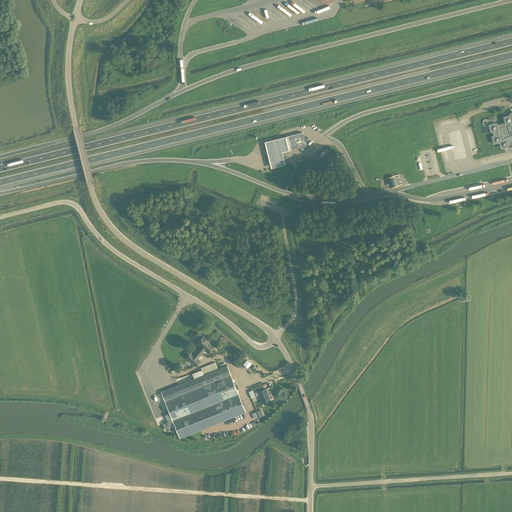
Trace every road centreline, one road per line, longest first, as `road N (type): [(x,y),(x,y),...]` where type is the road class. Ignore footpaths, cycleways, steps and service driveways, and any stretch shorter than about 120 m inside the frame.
road 1 (motorway): [(511,41),(0,168)]
road 2 (motorway): [(0,182),(511,55)]
road 3 (unclassified): [(275,339),(105,221),(68,85),(80,0)]
road 4 (unclassified): [(0,217),(77,204),(103,239),(252,344),(275,339)]
road 5 (motorway): [(0,192),(126,163),(200,162)]
road 6 (unclassified): [(311,485),(511,474)]
road 7 (motorway): [(175,94),(113,127),(0,157)]
road 8 (unclassified): [(275,339),(295,311),(295,292),(282,211),(261,203)]
road 9 (unclassified): [(311,485),(308,409),(275,339)]
